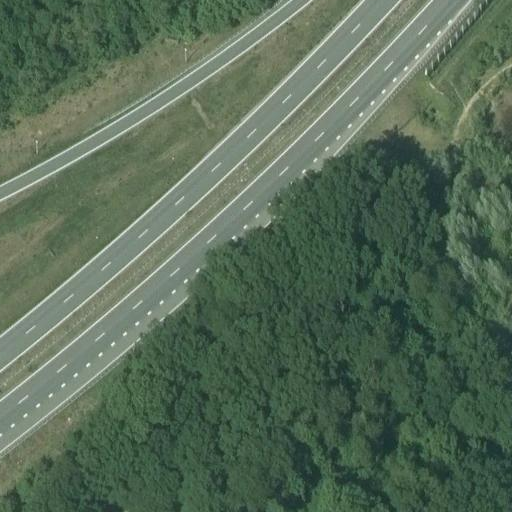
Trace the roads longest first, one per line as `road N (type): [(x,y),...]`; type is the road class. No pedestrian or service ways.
road 1 (trunk): [(0,420),(137,313),(457,0)]
road 2 (trunk): [(381,0),(184,198),(0,355)]
road 3 (trunk): [(299,0),(173,92),(0,196)]
